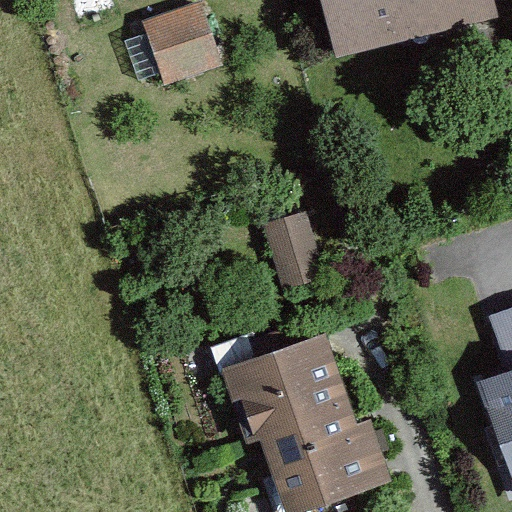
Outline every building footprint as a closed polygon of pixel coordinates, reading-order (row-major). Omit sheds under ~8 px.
[(163,80),(225,61),(206,0),(189,0),(143,14),(163,80)] [(484,0),(332,0),(344,46),(488,10),(484,0)] [(287,286),(328,272),(304,205),(264,218),(287,286)] [(500,378),(482,384),(511,469),(511,299),(477,312),(500,378)] [(321,351),(225,385),(244,441),(249,454),(262,449),(284,511),(326,511),(383,492),(366,444),(356,447),(321,351)]
